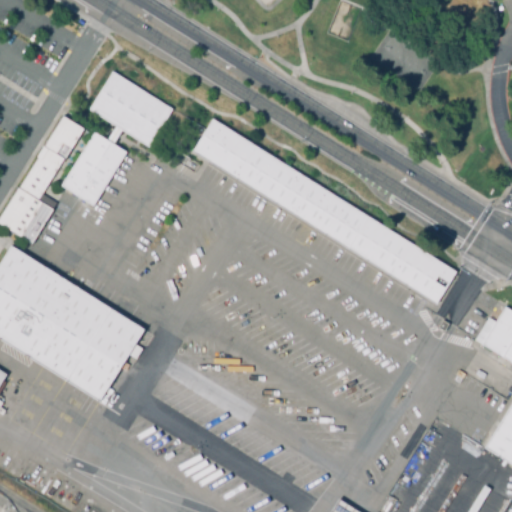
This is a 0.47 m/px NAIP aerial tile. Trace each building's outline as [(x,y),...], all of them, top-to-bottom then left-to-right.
[(58,185),(92,131),(104,139),(112,126),(86,110),(110,72),(170,109),(146,146),(120,130),(111,144),(124,152),(91,205),(58,185)] [(0,227),(0,211),(15,187),(16,188),(35,158),(34,157),(60,115),(81,128),(40,194),(55,203),(29,245),(0,227)] [(190,150),(434,304),(454,272),(210,118),(190,150)] [(0,258),(8,246),(141,329),(96,401),(0,340),(0,258)] [(511,364),(472,340),(486,317),(493,322),(502,307),(511,312),(511,364)] [(511,466),(482,447),(511,399),(511,466)] [(356,511),(336,499),(327,511),(356,511)]
